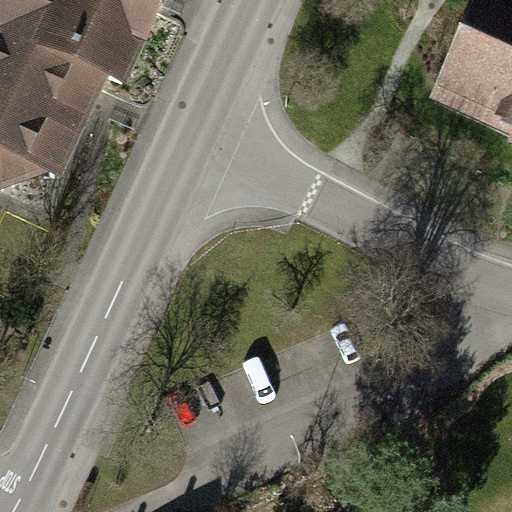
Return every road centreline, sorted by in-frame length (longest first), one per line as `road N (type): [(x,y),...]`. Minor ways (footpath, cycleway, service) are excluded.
road 1 (tertiary): [(191,145),(15,511)]
road 2 (residential): [(511,291),(191,145)]
road 3 (tertiary): [(256,0),(191,145)]
